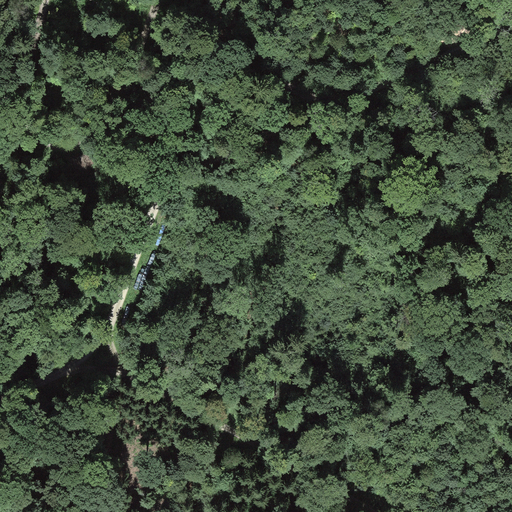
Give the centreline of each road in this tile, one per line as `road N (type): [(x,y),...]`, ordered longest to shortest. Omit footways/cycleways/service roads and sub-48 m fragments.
road 1 (track): [(47,0),(19,102),(31,135),(61,146),(96,136),(186,75),(216,65),(332,105)]
road 2 (track): [(372,511),(124,371),(64,371),(0,394)]
road 3 (track): [(64,371),(106,333),(169,187),(332,105)]
road 4 (track): [(332,105),(511,24)]
